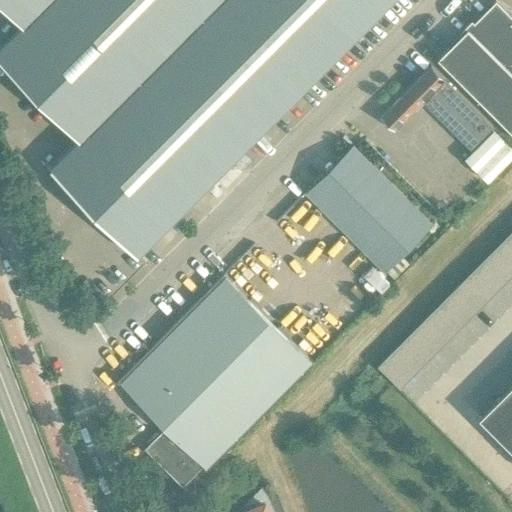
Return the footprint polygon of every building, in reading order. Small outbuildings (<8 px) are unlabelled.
[(0,0),(0,1),(24,25),(0,48),(0,59),(80,139),(51,169),(137,255),(391,0),(0,0)] [(511,15),(496,0),(495,0),(438,58),(511,132),(511,15)] [(511,147),(493,129),(494,127),(431,65),(380,116),(395,130),(423,102),(472,150),(464,157),(488,181),(511,156),(511,147)] [(410,263),(401,254),(432,223),(353,144),(306,191),(385,270),(395,279),(410,263)] [(511,245),(504,238),(495,247),(511,263),(511,245)] [(511,263),(495,247),(486,256),(509,278),(511,275),(511,263)] [(486,256),(477,265),(500,288),(509,278),(486,256)] [(477,265),(468,274),(491,297),(500,288),(477,265)] [(207,468),(208,467),(313,361),(224,273),(118,379),(166,426),(145,448),(183,485),(204,464),(207,468)] [(468,274),(459,283),(481,306),(491,297),(468,274)] [(459,283),(450,292),(472,315),(481,306),(459,283)] [(450,292),(441,301),(463,324),(472,315),(450,292)] [(441,301),(432,310),(454,333),(463,324),(441,301)] [(432,310),(422,319),(445,342),(454,333),(432,310)] [(422,319),(413,329),(436,351),(445,342),(422,319)] [(413,329),(404,338),(427,360),(436,351),(413,329)] [(404,338),(395,347),(418,369),(427,360),(404,338)] [(395,347),(386,356),(409,379),(418,369),(395,347)] [(386,356),(377,365),(400,388),(409,379),(386,356)] [(511,381),(478,416),(489,427),(511,449),(511,381)]
